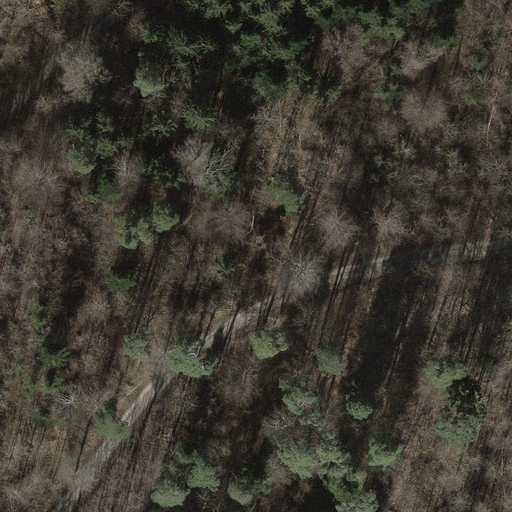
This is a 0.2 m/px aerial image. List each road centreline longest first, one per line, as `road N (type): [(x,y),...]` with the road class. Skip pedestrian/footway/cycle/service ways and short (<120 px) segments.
road 1 (track): [(511,251),(450,252),(322,280),(221,329),(146,400),(66,511)]
road 2 (track): [(140,0),(51,65),(0,115)]
